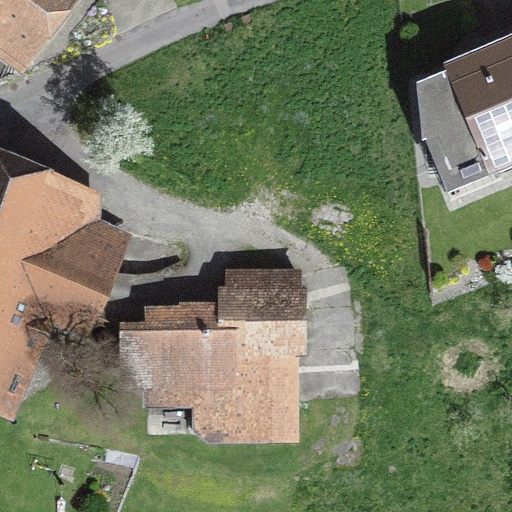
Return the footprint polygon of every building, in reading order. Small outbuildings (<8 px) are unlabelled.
[(0,0),(0,37),(23,55),(64,0),(0,0)] [(437,136),(452,172),(511,147),(511,46),(510,41),(472,56),(475,63),(418,87),(423,142),(437,136)] [(0,181),(0,383),(35,294),(93,317),(121,243),(92,232),(96,220),(0,181)] [(381,262),(398,225),(324,192),(307,228),(381,262)] [(232,296),(226,296),(225,329),(130,331),(130,378),(198,378),(198,424),(296,424),(297,274),(232,273),(232,296)]
